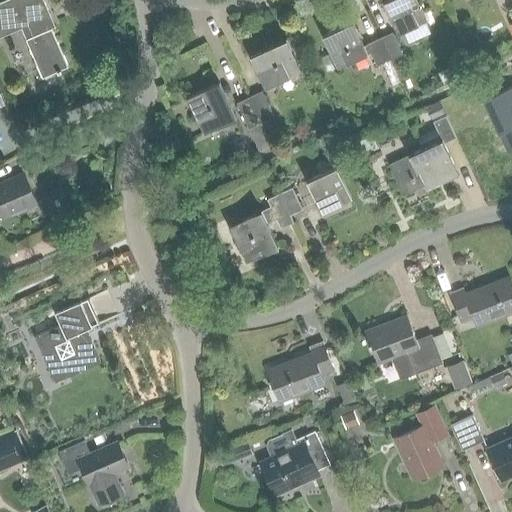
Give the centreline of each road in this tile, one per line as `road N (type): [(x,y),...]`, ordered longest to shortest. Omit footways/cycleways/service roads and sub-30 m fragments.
road 1 (residential): [(176,324),(230,324),(291,311),(434,232),(511,211)]
road 2 (residential): [(176,324),(132,216),(149,59),(144,6)]
road 3 (residential): [(180,511),(191,415),(187,352),(176,324)]
